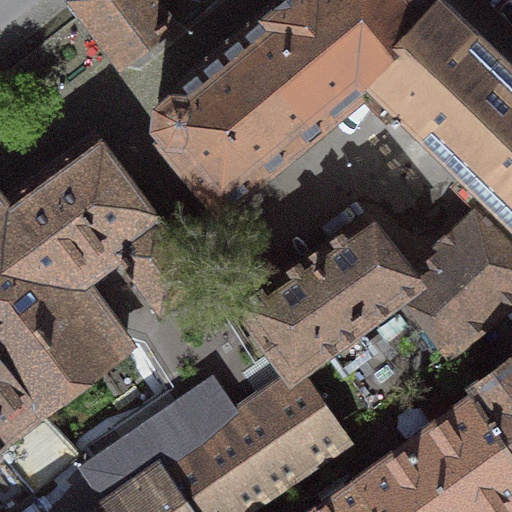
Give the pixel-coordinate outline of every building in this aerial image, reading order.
[(76,0),(73,2),(122,66),(173,27),(154,0),(149,3),(147,0),(76,0)] [(161,133),(163,137),(220,205),(332,113),(331,112),(366,83),(364,81),(432,6),(427,0),(285,0),(177,89),(165,100),(161,103),(159,107),(158,110),(157,114),(156,117),(156,121),(157,125),(158,129),(161,133)] [(511,223),(511,66),(475,31),(443,0),(438,0),(432,6),(364,81),(366,83),(488,200),(511,223)] [(107,349),(136,330),(181,399),(212,378),(237,414),(295,374),(293,371),(292,371),(276,348),(259,358),(205,272),(199,276),(166,231),(166,230),(100,142),(53,177),(5,212),(107,349)] [(467,337),(511,300),(511,223),(488,200),(451,235),(414,269),(467,337)] [(107,349),(5,212),(0,204),(0,358),(34,403),(107,349)] [(307,261),(245,305),(276,348),(292,371),(293,371),(294,370),(325,348),(373,409),(448,353),(467,337),(414,269),(412,272),(369,217),(307,261)] [(34,403),(0,358),(0,450),(33,490),(79,452),(33,404),(34,403)] [(109,502),(93,511),(234,511),(341,439),(294,370),(293,371),(295,374),(237,414),(109,502)] [(511,370),(476,397),(511,449),(511,370)] [(109,502),(237,414),(212,378),(181,399),(85,465),(97,483),(109,502)] [(378,511),(490,511),(511,497),(511,449),(476,397),(358,482),(378,511)] [(0,511),(1,511),(33,490),(0,450),(0,511)] [(279,511),(378,511),(358,482),(344,462),(279,511)]
